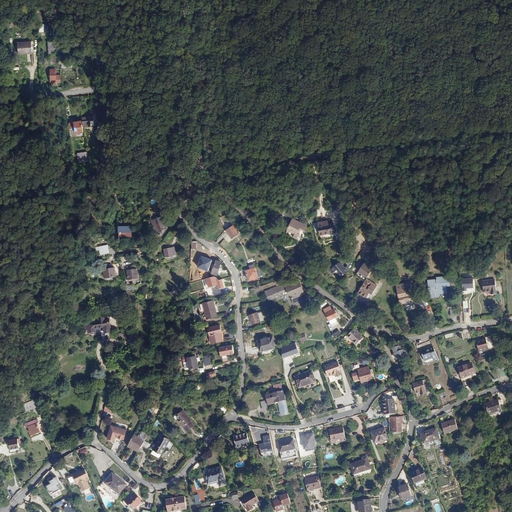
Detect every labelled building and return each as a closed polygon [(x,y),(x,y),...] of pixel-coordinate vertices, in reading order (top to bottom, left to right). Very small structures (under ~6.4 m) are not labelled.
[(27,29),(27,40),(41,41),(41,30),(27,29)] [(18,53),(32,53),(32,41),(18,41),(18,53)] [(105,56),(103,66),(111,68),(113,57),(105,56)] [(62,74),(56,74),(56,79),(57,79),(57,83),(61,84),(61,81),(65,81),(66,74),(62,74)] [(82,118),(82,128),(90,128),(90,122),(93,122),(93,118),(82,118)] [(87,151),(77,152),(78,162),(88,161),(87,151)] [(112,207),(113,226),(118,226),(119,236),(132,236),(132,226),(124,226),(124,218),(116,218),(116,207),(112,207)] [(304,231),(306,226),(292,220),(287,229),(295,233),(293,237),(297,239),(299,234),(297,233),(299,229),(304,231)] [(165,221),(153,225),(156,233),(164,230),(163,227),(167,226),(165,221)] [(335,232),(333,223),(328,224),(328,221),(318,223),(320,235),(335,232)] [(226,230),(232,239),(239,233),(233,225),(226,230)] [(100,250),(97,251),(97,254),(100,253),(100,255),(110,253),(108,245),(99,247),(100,250)] [(174,247),(164,249),(165,257),(176,255),(174,247)] [(347,264),(345,265),(340,259),(329,267),(332,271),(334,270),(338,270),(341,274),(350,268),(347,264)] [(221,262),(216,261),(212,273),(217,275),(220,266),(221,262)] [(367,276),(372,268),(364,262),(358,270),(367,276)] [(121,269),(122,271),(127,270),(129,279),(139,278),(137,269),(139,268),(139,266),(121,269)] [(116,276),(114,268),(104,269),(105,278),(116,276)] [(261,277),(259,271),(256,271),(255,268),(246,271),(249,280),(261,277)] [(450,282),(450,276),(436,278),(436,279),(428,280),(429,287),(430,296),(438,295),(437,294),(447,293),(446,286),(449,286),(449,282),(450,282)] [(372,291),(377,284),(366,277),(357,290),(365,295),(369,290),(372,291)] [(471,288),(474,287),(474,277),(462,278),(463,293),(471,292),(471,288)] [(497,294),(494,280),(482,281),(484,293),(491,292),(491,295),(497,294)] [(294,304),(301,301),(302,302),(306,301),(304,298),(305,298),(303,293),(302,293),(301,289),(302,288),(299,282),(293,285),(292,283),(289,285),(288,282),(265,291),(269,300),(282,295),(281,293),(287,291),(289,295),(291,294),(293,297),(291,298),(294,304)] [(403,306),(413,304),(412,300),(414,300),(413,294),(410,295),(408,286),(394,288),(398,307),(403,306)] [(214,301),(205,303),(209,320),(219,317),(217,309),(216,309),(214,301)] [(414,312),(413,304),(403,306),(404,314),(414,312)] [(323,309),(325,313),(331,325),(336,322),(333,318),(337,317),(336,314),(337,314),(334,309),(332,310),(330,306),(323,309)] [(257,312),(248,315),(251,325),(261,322),(257,312)] [(96,321),(96,320),(83,322),(84,330),(88,330),(89,333),(97,331),(97,328),(106,326),(107,332),(113,331),(111,318),(106,319),(106,316),(101,317),(101,320),(96,321)] [(220,325),(207,328),(211,343),(222,341),(221,333),(222,333),(220,325)] [(363,338),(354,329),(347,336),(356,346),(363,338)] [(339,330),(332,334),(334,338),(341,334),(339,330)] [(307,340),(304,333),(298,336),(301,342),(307,340)] [(275,348),(272,337),(257,340),(260,352),(275,348)] [(488,349),(485,339),(476,341),(479,352),(488,349)] [(299,352),(295,342),(280,348),(283,358),(299,352)] [(405,348),(404,344),(398,346),(397,343),(393,345),(394,348),(392,349),(394,353),(405,348)] [(235,354),(233,344),(219,347),(220,357),(235,354)] [(437,360),(433,347),(429,349),(426,350),(425,349),(420,351),(424,361),(432,358),(434,361),(437,360)] [(204,364),(212,365),(212,355),(204,355),(204,364)] [(197,356),(188,357),(189,369),(199,368),(197,356)] [(122,363),(112,368),(115,372),(124,367),(122,363)] [(475,374),(471,363),(458,368),(462,379),(475,374)] [(338,366),(331,369),(325,371),(329,381),(333,379),(335,380),(337,379),(337,380),(342,378),(341,376),(338,366)] [(372,381),(368,368),(357,371),(358,373),(352,375),(354,383),(360,381),(361,384),(372,381)] [(299,388),(302,387),(315,382),(311,371),(298,376),(295,377),(299,388)] [(426,393),(422,381),(412,385),(416,394),(420,393),(421,395),(426,393)] [(131,390),(124,385),(119,392),(126,396),(131,390)] [(285,400),(283,391),(264,396),(266,405),(285,400)] [(26,411),(39,406),(36,399),(23,403),(26,411)] [(396,414),(394,399),(382,401),(384,415),(396,414)] [(501,411),(498,400),(485,404),(489,414),(501,411)] [(182,411),(175,417),(187,432),(194,426),(182,411)] [(401,420),(401,417),(395,417),(396,421),(391,421),(391,429),(392,428),(392,432),(402,432),(401,425),(407,424),(407,420),(401,420)] [(458,430),(455,420),(441,424),(445,434),(458,430)] [(37,424),(28,427),(31,435),(40,431),(37,424)] [(111,425),(107,438),(114,441),(115,437),(124,439),(127,430),(111,425)] [(345,439),(342,427),(329,430),(332,442),(345,439)] [(388,439),(384,428),(371,432),(375,443),(388,439)] [(439,439),(436,428),(421,433),(424,444),(439,439)] [(139,438),(144,441),(148,434),(142,432),(139,438)] [(247,434),(234,437),(237,448),(250,445),(247,434)] [(134,435),(128,445),(139,451),(144,441),(139,438),(134,435)] [(169,440),(161,435),(152,452),(152,454),(159,457),(160,457),(169,440)] [(274,452),(271,436),(263,437),(265,444),(260,446),(262,454),(274,452)] [(19,438),(9,440),(10,449),(19,448),(19,444),(20,444),(19,438)] [(295,449),(293,439),(278,442),(280,452),(295,449)] [(350,465),(352,472),(358,470),(359,473),(371,469),(367,456),(361,458),(362,461),(350,465)] [(221,467),(205,472),(208,485),(219,482),(220,487),(226,485),(221,467)] [(428,482),(422,468),(410,473),(416,487),(428,482)] [(88,480),(83,470),(79,473),(76,474),(76,473),(71,475),(77,485),(81,493),(88,489),(85,482),(85,481),(88,480)] [(112,473),(105,483),(119,494),(126,485),(112,473)] [(318,476),(305,479),(307,490),(320,487),(318,476)] [(412,496),(407,484),(399,488),(403,499),(412,496)] [(254,493),(242,501),(248,511),(253,508),(251,506),(259,501),(254,493)] [(138,502),(140,501),(141,500),(135,494),(133,496),(131,495),(124,502),(129,506),(130,505),(135,510),(140,504),(138,502)] [(184,497),(167,500),(168,511),(170,511),(187,509),(184,497)] [(284,511),(289,509),(292,509),(289,499),(286,499),(281,501),(282,504),(278,506),(275,507),(275,510),(276,511),(284,511)] [(369,511),(371,511),(370,500),(358,501),(359,511),(369,511)]
